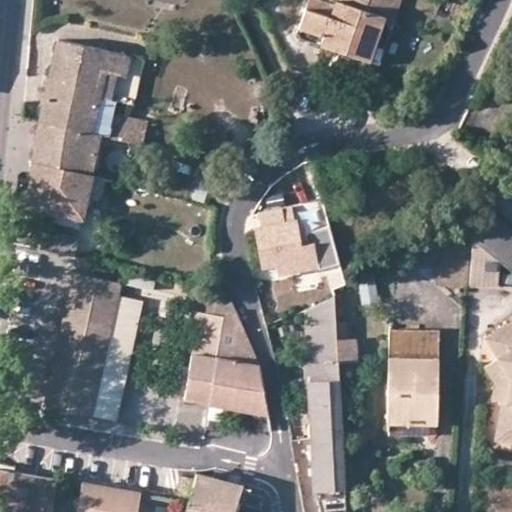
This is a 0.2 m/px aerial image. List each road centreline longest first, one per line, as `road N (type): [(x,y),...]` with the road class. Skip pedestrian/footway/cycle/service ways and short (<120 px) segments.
road 1 (residential): [(284,462),(272,386),(238,273),(239,213),(263,177),(304,143),(436,128),(451,115),(503,0)]
road 2 (residential): [(284,462),(184,457),(48,434),(29,429),(0,389)]
road 3 (track): [(245,0),(304,143)]
